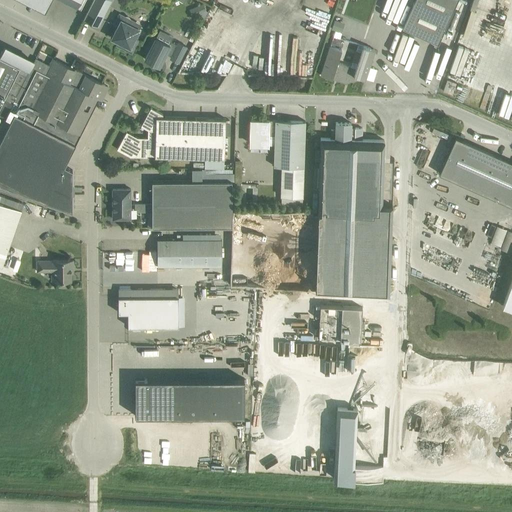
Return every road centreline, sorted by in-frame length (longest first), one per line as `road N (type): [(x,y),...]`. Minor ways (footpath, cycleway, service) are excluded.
road 1 (unclassified): [(93,444),(92,153),(130,75)]
road 2 (unclassified): [(130,75),(176,98),(406,103)]
road 3 (unclassified): [(397,370),(406,103)]
road 4 (unclassified): [(0,9),(130,75)]
